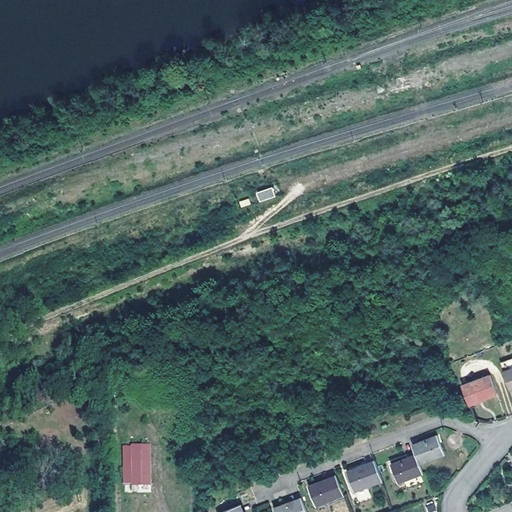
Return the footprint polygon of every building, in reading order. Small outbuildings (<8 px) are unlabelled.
[(259,202),(275,197),(272,187),(256,192),(259,202)] [(511,358),(501,363),(505,372),(511,369),(511,358)] [(491,377),(463,387),(468,398),(470,405),(498,394),(491,377)] [(418,455),(422,464),(446,454),(439,435),(414,445),(418,455)] [(132,447),(133,485),(150,485),(149,446),(132,447)] [(400,483),(425,473),(422,464),(418,455),(392,465),(400,483)] [(384,481),(376,461),(349,472),(357,492),(384,481)] [(318,508),(346,497),(338,476),(310,487),(318,508)] [(275,511),(307,511),(302,499),(275,511)] [(428,511),(430,511),(436,510),(432,501),(425,504),(428,511)]
